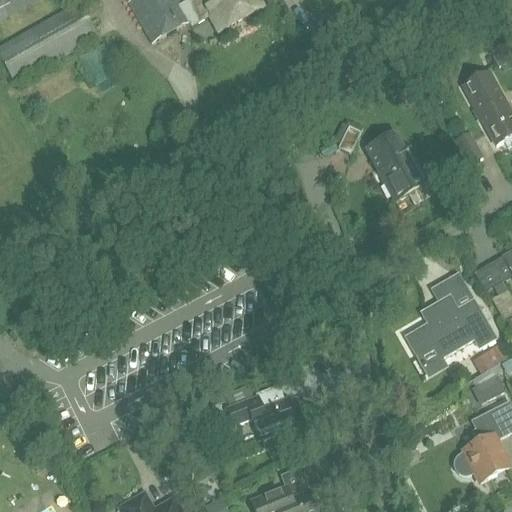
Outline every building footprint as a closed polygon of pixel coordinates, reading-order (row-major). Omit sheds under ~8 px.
[(0,0),(0,26),(44,0),(0,0)] [(189,25),(191,28),(209,18),(219,35),(265,9),(259,0),(192,0),(180,7),(176,0),(125,0),(152,46),(189,25)] [(0,50),(0,58),(16,86),(98,39),(79,5),(0,50)] [(493,59),(499,70),(511,61),(511,59),(507,51),(493,59)] [(511,146),(511,117),(489,75),(463,89),(496,149),(504,144),(507,150),(511,146)] [(350,129),(339,151),(351,157),(361,135),(350,129)] [(395,136),(366,152),(367,152),(375,166),(396,204),(408,197),(428,186),(429,185),(410,152),(405,155),(395,136)] [(482,161),(469,136),(455,144),(468,169),(482,161)] [(511,251),(501,257),(511,276),(511,251)] [(511,317),(511,299),(508,292),(507,293),(503,285),(502,285),(493,290),(498,298),(490,302),(502,323),(511,317)] [(454,354),(451,350),(460,346),(462,349),(476,341),(481,350),(495,342),(474,303),(445,320),(444,318),(412,337),(422,353),(432,348),(440,362),(454,354)] [(473,364),(481,377),(508,360),(501,346),(473,364)] [(511,360),(501,366),(507,378),(511,374),(511,360)] [(481,387),(489,403),(504,395),(496,379),(481,387)] [(257,399),(256,400),(255,400),(227,410),(233,427),(251,421),(259,442),(297,429),(287,401),(285,402),(279,387),(256,396),(257,399)] [(511,470),(497,442),(511,434),(511,433),(511,434),(500,411),(474,424),(478,433),(474,435),(480,447),(465,454),(466,456),(464,457),(462,458),(461,458),(460,460),(460,461),(459,462),(458,464),(458,465),(458,467),(459,469),(459,471),(460,473),(461,473),(462,475),(465,476),(468,477),(469,477),(472,476),(474,476),(476,475),(481,485),(511,470)] [(280,492),(250,504),(253,511),(316,511),(309,493),(308,494),(306,491),(300,493),(287,498),(284,490),(280,492)] [(451,511),(447,496),(427,501),(429,511),(451,511)] [(159,508),(160,511),(157,511),(149,511),(142,498),(119,511),(182,511),(175,499),(159,508)] [(204,509),(205,511),(227,511),(221,500),(204,509)]
